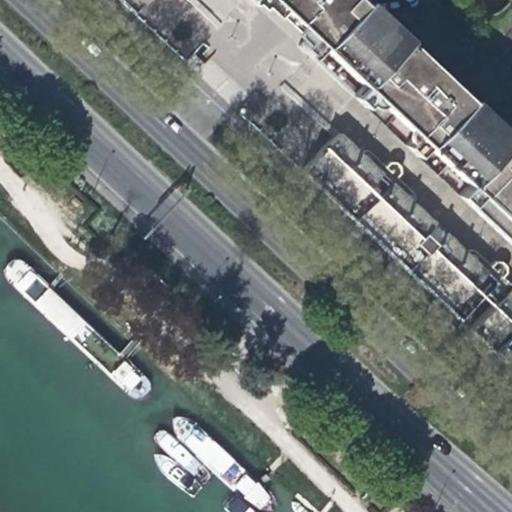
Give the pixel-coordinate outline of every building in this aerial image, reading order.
[(240,0),(250,9),(252,11),(262,0),(240,0)] [(465,209),(476,220),(511,183),(511,156),(486,133),(480,127),(460,108),(462,105),(451,95),(448,97),(439,88),(427,77),(406,100),(386,81),(408,58),(410,56),(399,44),(376,26),(354,8),(357,5),(352,0),(340,0),(324,18),(319,14),(317,16),(314,20),(317,25),(292,52),(303,64),(313,53),(355,92),(346,102),(349,105),(357,112),(366,103),(407,141),(398,151),(402,155),(410,162),(418,152),(461,191),(451,200),(456,205),(462,211),(465,209)] [(406,100),(427,77),(416,67),(408,58),(386,81),(406,100)] [(306,165),(422,275),(451,245),(388,186),(376,175),(335,136),(306,165)] [(385,166),(381,170),(392,181),(395,178),(397,170),(393,167),(392,166),(385,166)] [(381,170),(376,175),(388,186),(392,181),(381,170)] [(511,183),(476,220),(506,248),(511,241),(511,183)] [(482,275),(451,245),(422,275),(432,284),(464,315),(469,309),(482,295),(492,285),(482,275)] [(489,266),(487,269),(497,279),(501,276),(502,269),(498,265),(495,265),(489,266)] [(486,326),(496,335),(511,316),(511,267),(469,309),(486,326)] [(487,269),(482,275),(492,285),(497,279),(487,269)] [(511,317),(496,335),(511,349),(511,317)]
